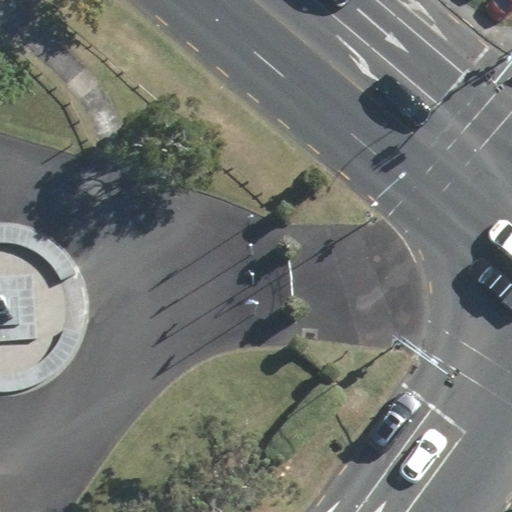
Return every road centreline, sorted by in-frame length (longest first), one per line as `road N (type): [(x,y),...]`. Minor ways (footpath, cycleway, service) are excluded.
road 1 (primary): [(304,0),(511,183)]
road 2 (secondary): [(511,357),(401,511)]
